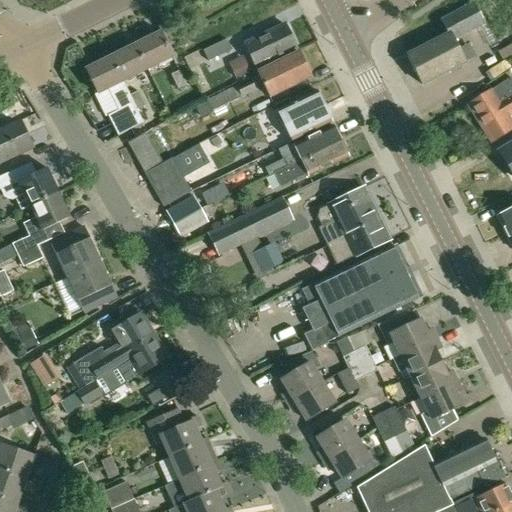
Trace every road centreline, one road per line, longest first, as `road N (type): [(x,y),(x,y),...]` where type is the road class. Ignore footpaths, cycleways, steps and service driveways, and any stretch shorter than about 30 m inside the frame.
road 1 (residential): [(296,511),(19,47)]
road 2 (secondary): [(511,366),(345,35)]
